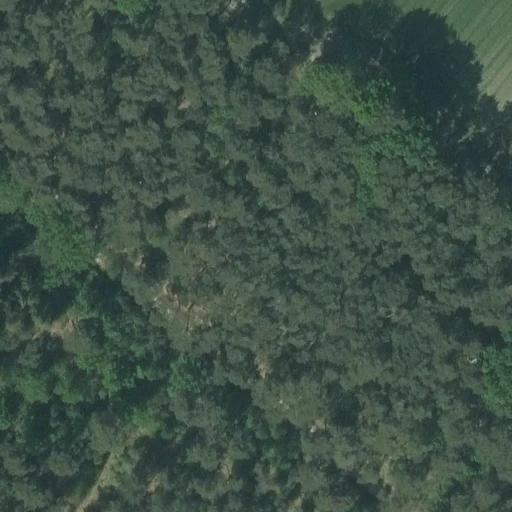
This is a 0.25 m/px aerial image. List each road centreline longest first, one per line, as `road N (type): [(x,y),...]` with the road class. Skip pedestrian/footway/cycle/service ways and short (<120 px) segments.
road 1 (track): [(362,478),(0,180)]
road 2 (track): [(511,378),(413,412),(362,478)]
